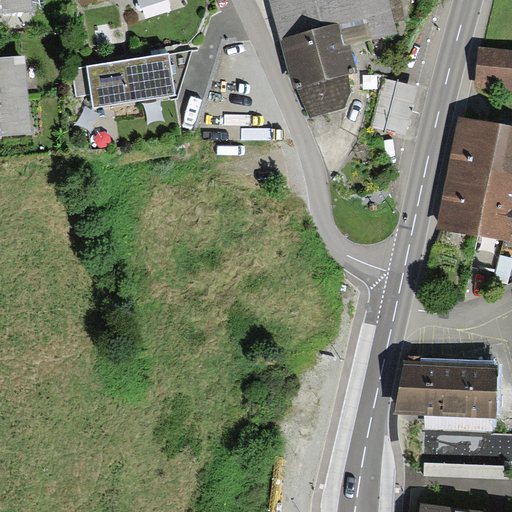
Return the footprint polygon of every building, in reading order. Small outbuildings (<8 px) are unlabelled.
[(0,0),(0,17),(32,15),(30,0),(0,0)] [(270,0),(294,95),(298,94),(309,122),(345,111),(350,97),(347,82),(359,79),(353,52),(395,40),(387,0),(270,0)] [(511,57),(478,54),(475,88),(511,90),(511,57)] [(0,60),(0,100),(29,98),(26,59),(0,60)] [(88,68),(71,71),(76,99),(92,96),(94,111),(175,98),(169,59),(88,71),(88,68)] [(417,91),(385,82),(372,130),(404,138),(417,91)] [(0,141),(33,139),(29,98),(0,100),(0,141)] [(511,128),(459,119),(439,230),(511,243),(511,128)] [(406,369),(394,418),(498,424),(501,374),(406,369)]
